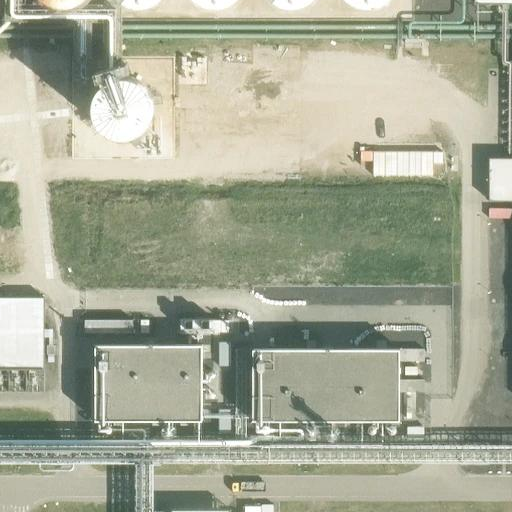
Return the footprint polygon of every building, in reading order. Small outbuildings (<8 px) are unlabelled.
[(511,199),(511,158),(488,158),(489,200),(511,199)] [(0,369),(44,370),(43,300),(0,299),(0,369)] [(233,367),(233,319),(199,319),(199,337),(207,337),(206,384),(214,384),(214,367),(233,367)] [(202,346),(96,346),(96,423),(203,423),(202,346)] [(421,359),(421,348),(402,348),(402,359),(421,359)] [(402,415),(402,351),(252,351),(252,416),(402,415)]
